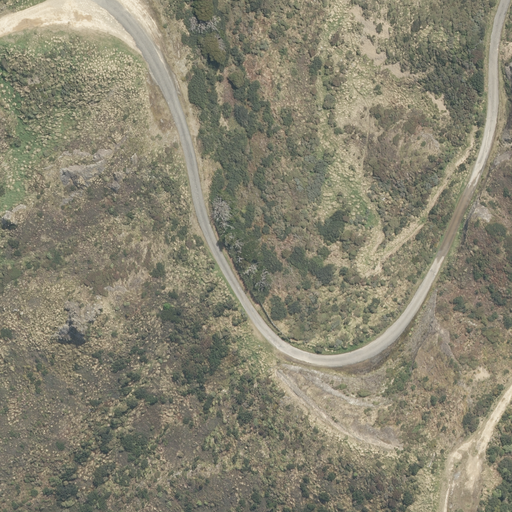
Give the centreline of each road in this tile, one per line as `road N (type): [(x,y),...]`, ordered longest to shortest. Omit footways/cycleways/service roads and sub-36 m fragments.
road 1 (unclassified): [(506,0),(493,44),(494,109),(469,192),(408,313),(379,347),(335,361),(285,352),(245,303),(201,217),(164,72),(132,26),(105,6)]
road 2 (track): [(511,380),(450,454),(442,511)]
